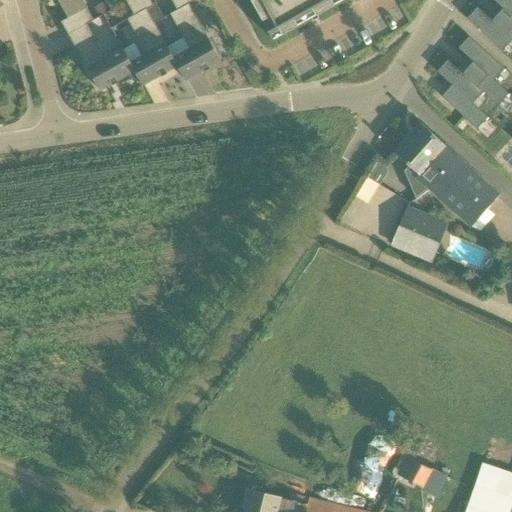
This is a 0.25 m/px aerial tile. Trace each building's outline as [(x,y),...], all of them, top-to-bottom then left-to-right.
[(82,0),(57,0),(69,20),(88,9),(82,0)] [(154,6),(150,0),(125,0),(135,15),(135,16),(147,10),(154,6)] [(171,0),(177,10),(178,11),(190,5),(197,1),(196,0),(171,0)] [(250,0),(270,34),(278,30),(282,37),(299,27),(295,20),(313,10),(317,17),(336,7),(332,0),(250,0)] [(511,0),(492,0),(503,9),(511,17),(511,0)] [(221,61),(190,5),(178,11),(177,10),(170,14),(190,50),(175,59),(174,59),(178,66),(177,66),(185,81),(221,61)] [(502,52),(511,41),(511,39),(492,21),(478,8),(467,19),(502,52)] [(511,17),(503,9),(492,21),(511,39),(511,17)] [(135,16),(135,15),(128,19),(148,55),(132,64),(131,64),(135,71),(143,86),(177,66),(178,66),(174,59),(175,59),(147,10),(135,16)] [(93,35),(75,46),(100,91),(135,71),(131,64),(132,64),(124,49),(107,59),(93,35)] [(459,48),(474,61),(494,80),(498,75),(505,68),(470,36),(459,48)] [(484,92),(463,73),(448,59),(437,71),(452,85),(473,103),(484,92)] [(474,61),(463,73),(484,92),(498,105),(509,93),(494,80),(474,61)] [(488,117),(473,103),(452,85),(441,96),(477,129),(488,117)] [(421,124),(395,153),(419,175),(420,175),(432,186),(429,189),(472,227),(500,196),(468,167),(462,173),(440,152),(445,146),(421,124)] [(393,245),(421,257),(433,262),(448,225),(436,220),(408,208),(393,245)] [(405,452),(394,474),(396,474),(434,493),(443,474),(413,461),(415,457),(405,452)] [(359,511),(309,500),(308,506),(280,499),(281,499),(248,490),(245,501),(247,502),(244,511),(359,511)]
